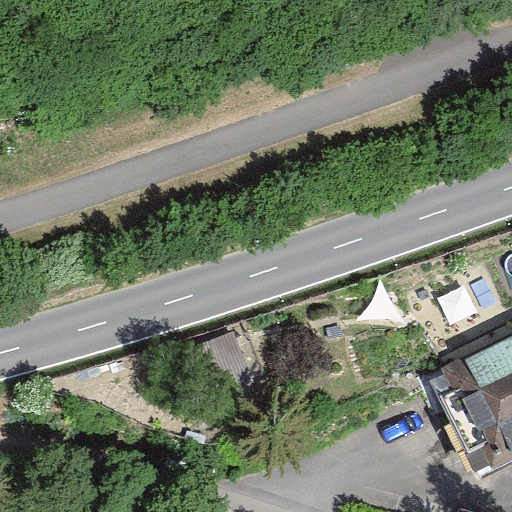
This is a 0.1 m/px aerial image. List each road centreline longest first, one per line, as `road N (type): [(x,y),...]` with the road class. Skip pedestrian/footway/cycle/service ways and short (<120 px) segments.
road 1 (residential): [(511,43),(0,220)]
road 2 (secondary): [(511,193),(235,291),(0,354)]
road 3 (residential): [(0,450),(98,463),(279,511)]
